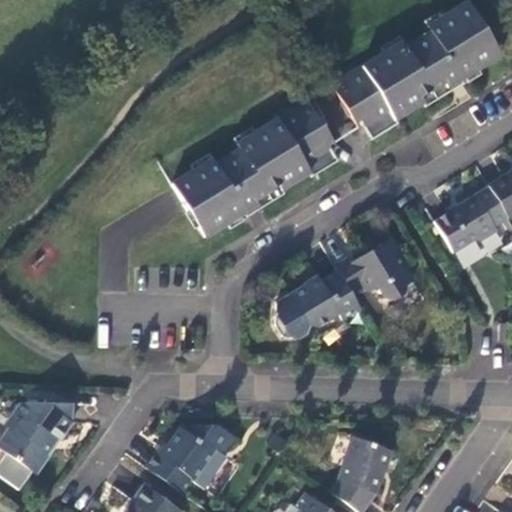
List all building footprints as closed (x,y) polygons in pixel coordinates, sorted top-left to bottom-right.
[(451,16),(431,28),(434,33),(410,47),(407,43),(366,66),(336,85),(363,129),(368,127),(374,136),(482,70),(504,57),(471,3),(451,16)] [(217,159),(177,185),(193,212),(210,238),(227,228),(233,225),(285,191),(306,179),(314,173),(344,153),(312,101),(241,144),(244,149),(220,164),(217,159)] [(511,173),(492,187),(511,218),(511,173)] [(511,218),(492,187),(479,195),(499,226),(511,218)] [(499,226),(479,195),(465,205),(464,208),(439,225),(459,254),(479,240),(486,241),(502,230),(499,226)] [(353,257),(338,266),(341,270),(344,274),(351,287),(366,278),(373,289),(378,285),(387,299),(396,302),(411,292),(412,283),(418,279),(392,238),(378,247),(379,249),(370,255),(368,253),(356,261),(353,257)] [(344,274),(341,270),(324,281),(321,277),(294,294),(313,324),(322,326),(343,313),(347,319),(364,309),(351,287),(344,274)] [(313,324),(294,294),(280,303),(280,325),(287,337),(301,339),(312,332),(313,324)] [(511,341),(511,324),(503,324),(502,341),(511,341)] [(78,402),(27,401),(12,421),(13,430),(2,446),(35,470),(44,469),(54,455),(53,442),(64,440),(77,422),(78,402)] [(160,452),(149,467),(150,468),(186,493),(195,480),(198,482),(220,451),(225,455),(238,436),(222,425),(195,425),(190,432),(184,428),(165,455),(160,452)] [(345,479),(335,493),(362,511),(366,511),(381,492),(397,448),(356,434),(341,476),(345,479)] [(184,511),(185,511),(147,485),(136,501),(139,503),(132,511),(184,511)] [(122,511),(130,496),(112,487),(104,502),(122,511)] [(335,511),(308,493),(297,508),(302,511),(301,511),(335,511)]
